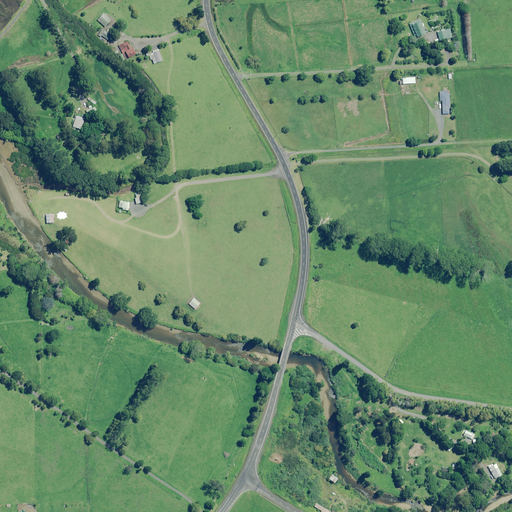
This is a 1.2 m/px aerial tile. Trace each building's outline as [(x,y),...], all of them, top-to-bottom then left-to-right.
[(111,20),(103,13),(97,20),(105,27),(111,20)] [(424,30),(420,19),(408,23),(415,39),(428,33),(426,29),(424,30)] [(444,30),(443,26),(438,28),(439,31),(437,32),(439,41),(452,37),(449,28),(444,30)] [(107,40),(110,34),(102,29),(97,37),(102,40),(103,38),(107,40)] [(131,48),(127,41),(118,45),(125,59),(136,54),(132,47),(131,48)] [(162,61),(158,49),(152,51),(153,53),(150,54),(153,64),(162,61)] [(442,101),(442,114),(449,114),(449,108),(450,108),(450,93),(447,93),(447,91),(439,91),(439,101),(442,101)] [(74,115),(72,120),(73,120),(73,122),(74,122),(73,127),(80,129),(84,118),(74,115)] [(142,202),(141,193),(134,195),(135,198),(134,198),(135,204),(142,202)] [(123,210),(128,210),(129,209),(130,209),(130,206),(129,206),(130,201),(128,201),(128,202),(123,201),(123,200),(121,200),(121,201),(119,201),(118,207),(123,208),(123,210)] [(200,303),(193,298),(188,304),(195,309),(200,303)] [(474,435),(465,430),(462,435),(472,439),(474,435)] [(494,462),(487,466),(494,479),(502,475),(494,462)] [(337,479),(332,474),(328,479),(334,483),(337,479)] [(330,511),(329,511),(332,507),(330,505),(327,510),(316,503),(313,506),(321,511),(319,511),(330,511)]
